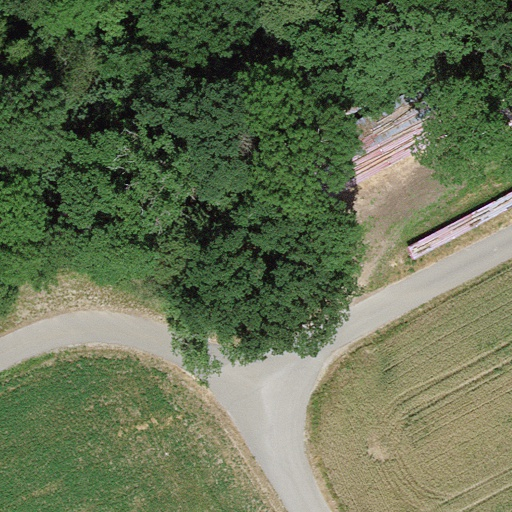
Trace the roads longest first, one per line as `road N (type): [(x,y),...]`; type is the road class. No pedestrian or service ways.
road 1 (unclassified): [(511,232),(350,314),(286,386),(293,485),(310,511)]
road 2 (track): [(286,386),(101,326),(0,360)]
